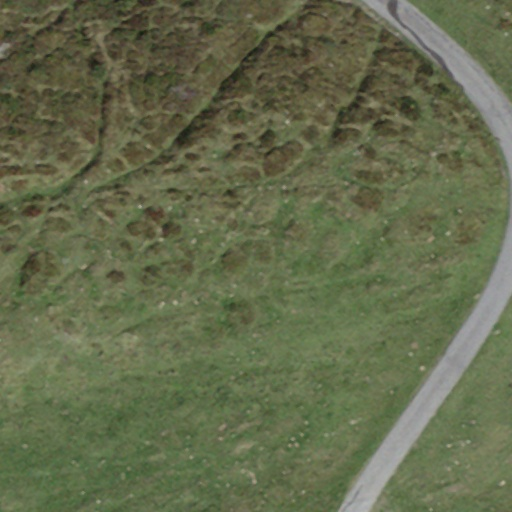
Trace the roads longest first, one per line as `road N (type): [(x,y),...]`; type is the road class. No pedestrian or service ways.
road 1 (track): [(511,268),(358,511)]
road 2 (track): [(381,0),(452,60),(511,141)]
